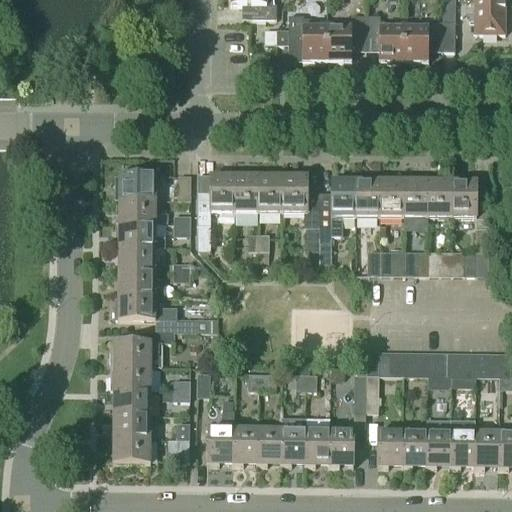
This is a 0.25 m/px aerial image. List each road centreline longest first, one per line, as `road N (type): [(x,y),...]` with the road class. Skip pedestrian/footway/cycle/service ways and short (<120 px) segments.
road 1 (residential): [(21,505),(27,448),(62,353),(69,129)]
road 2 (residential): [(511,132),(200,133)]
road 3 (residential): [(21,505),(166,511)]
road 4 (residential): [(200,0),(200,133)]
road 5 (residential): [(200,133),(69,129)]
